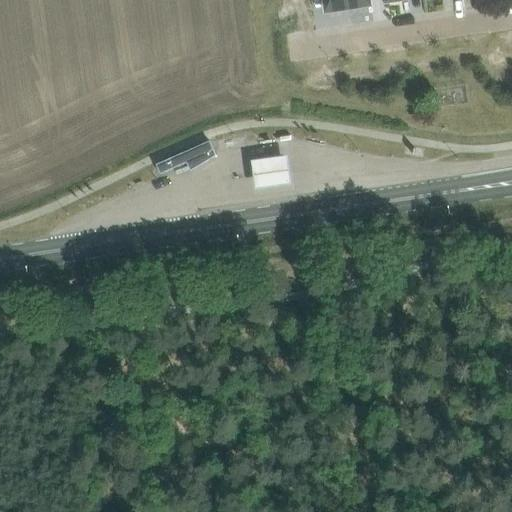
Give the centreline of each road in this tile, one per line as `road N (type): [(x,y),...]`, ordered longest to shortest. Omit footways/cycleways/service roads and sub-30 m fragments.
road 1 (primary): [(0,259),(511,183)]
road 2 (residential): [(318,49),(511,20)]
